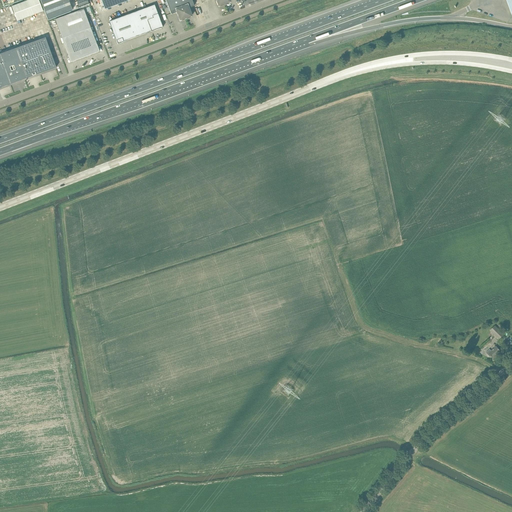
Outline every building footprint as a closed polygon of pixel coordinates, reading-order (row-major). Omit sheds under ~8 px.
[(43,11),(38,0),(28,0),(12,6),(17,21),(43,11)] [(40,0),(48,20),(71,11),(66,0),(40,0)] [(83,0),(77,2),(80,9),(89,6),(87,0),(83,0)] [(102,0),(105,9),(129,0),(102,0)] [(165,0),(169,10),(171,14),(177,12),(180,21),(191,17),(188,8),(194,6),(191,0),(165,0)] [(109,22),(118,44),(123,42),(123,41),(151,31),(151,32),(163,28),(154,5),(109,22)] [(56,22),(71,62),(99,52),(85,11),(56,22)] [(45,38),(0,54),(0,87),(11,84),(10,83),(26,77),(32,74),(33,76),(36,74),(36,73),(54,66),(55,68),(56,68),(45,38)] [(490,330),(499,340),(504,334),(495,325),(490,330)] [(491,351),(490,349),(486,353),(490,357),(491,356),(493,359),(501,352),(496,346),(491,351)]
